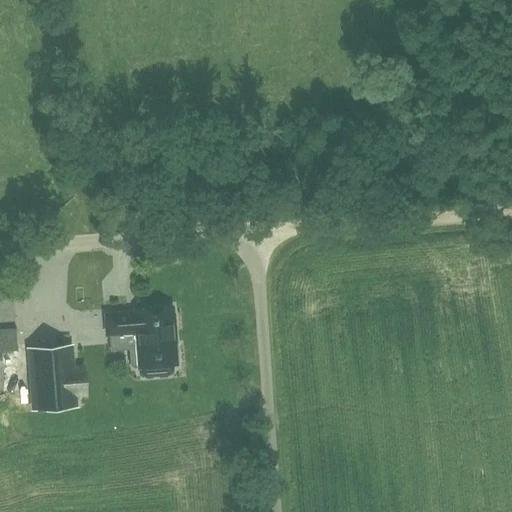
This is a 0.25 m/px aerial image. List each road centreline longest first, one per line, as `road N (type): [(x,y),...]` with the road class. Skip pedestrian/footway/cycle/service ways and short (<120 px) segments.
road 1 (unclassified): [(273,511),(255,231)]
road 2 (track): [(511,212),(255,231)]
road 3 (unclassified): [(0,249),(255,231)]
